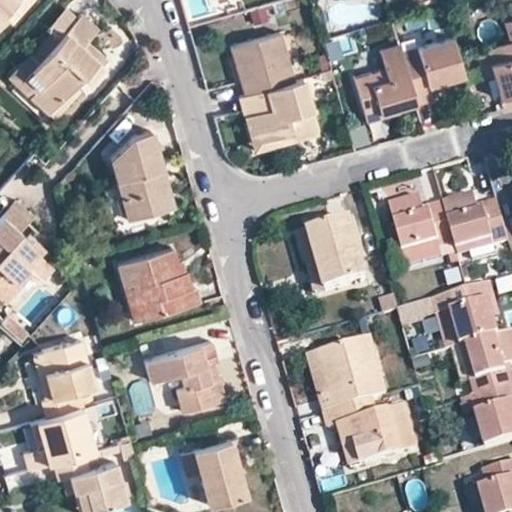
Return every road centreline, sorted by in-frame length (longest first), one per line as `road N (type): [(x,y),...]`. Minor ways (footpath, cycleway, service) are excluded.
road 1 (residential): [(307,511),(219,207)]
road 2 (residential): [(499,130),(219,207)]
road 3 (residential): [(219,207),(151,0)]
